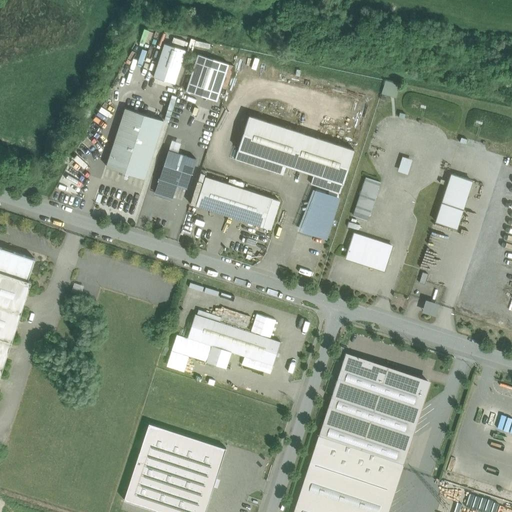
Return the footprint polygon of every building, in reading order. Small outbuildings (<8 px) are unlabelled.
[(164,42),(154,75),(176,82),(189,41),(174,37),(171,44),(164,42)] [(187,90),(218,99),(222,83),(228,85),(234,63),(197,53),(187,90)] [(385,80),(382,93),(397,96),(400,83),(385,80)] [(212,111),(193,105),(188,120),(207,127),(212,111)] [(163,120),(125,108),(106,166),(144,179),(163,120)] [(354,150),(249,115),(238,149),(286,165),(314,174),(343,184),(354,150)] [(286,165),(238,149),(235,159),(283,175),(286,165)] [(196,159),(169,150),(155,192),(173,198),(177,185),(187,188),(196,159)] [(409,160),(405,159),(401,170),(406,172),(409,160)] [(343,184),(314,174),(311,184),(340,193),(343,184)] [(471,180),(451,174),(436,222),(455,228),(471,180)] [(272,198),(205,176),(196,205),(263,227),(272,198)] [(380,182),(366,177),(362,189),(376,193),(380,182)] [(338,199),(318,192),(309,223),(313,233),(325,238),(338,199)] [(373,204),(359,200),(355,211),(369,216),(373,204)] [(392,246),(354,233),(346,257),(368,264),(377,267),(381,265),(385,266),(387,262),(392,246)] [(0,270),(28,280),(35,259),(14,252),(14,251),(2,247),(2,248),(0,247),(0,270)] [(0,270),(0,377),(31,281),(28,280),(0,270)] [(428,274),(423,272),(419,283),(425,284),(428,274)] [(437,314),(439,301),(425,298),(423,311),(437,314)] [(281,342),(195,314),(187,337),(212,345),(206,362),(226,368),(231,351),(273,365),(281,342)] [(429,381),(346,354),(320,436),(401,463),(429,381)] [(205,511),(226,448),(149,423),(139,452),(124,500),(161,511),(205,511)] [(385,511),(401,463),(320,436),(294,511),(385,511)]
